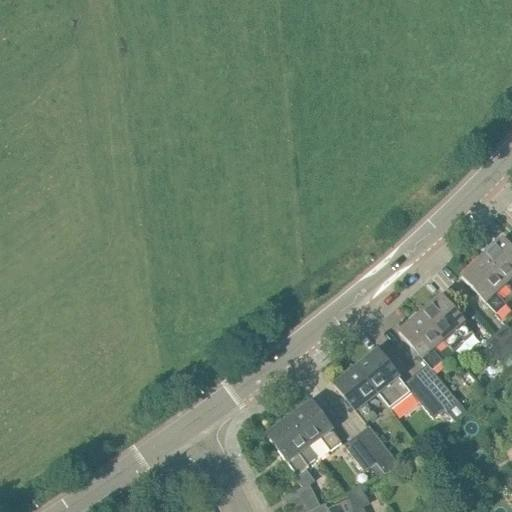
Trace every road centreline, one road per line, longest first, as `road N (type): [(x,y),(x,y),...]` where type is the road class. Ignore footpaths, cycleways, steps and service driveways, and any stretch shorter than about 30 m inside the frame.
road 1 (tertiary): [(192,420),(386,272),(511,150)]
road 2 (tertiary): [(60,511),(192,420)]
